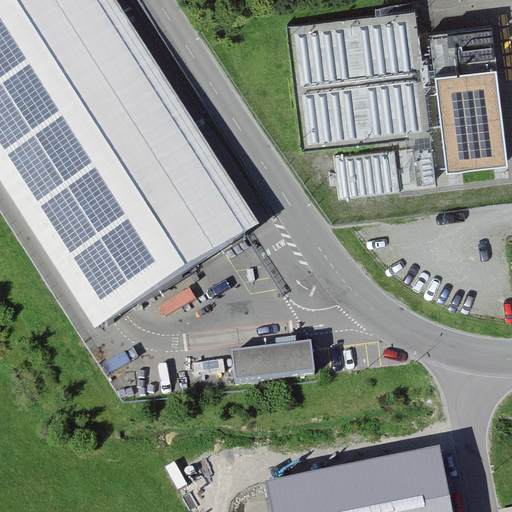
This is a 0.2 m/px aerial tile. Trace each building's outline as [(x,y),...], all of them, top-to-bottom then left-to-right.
[(257,230),(111,0),(0,0),(0,176),(97,330),(135,307),(257,230)] [(417,20),(301,33),(314,149),(430,136),(417,20)] [(509,161),(493,27),(432,34),(447,168),(509,161)] [(328,341),(245,347),(247,380),(331,374),(328,341)] [(274,511),(451,511),(441,456),(270,490),(274,511)]
